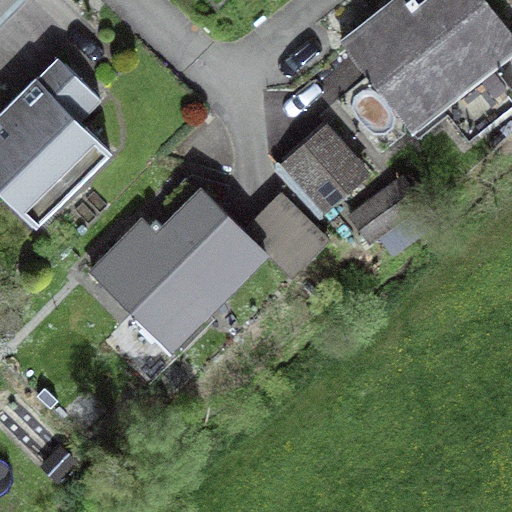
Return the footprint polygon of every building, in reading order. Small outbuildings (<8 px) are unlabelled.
[(441,0),(359,60),(414,135),(511,63),(511,59),(468,0),(441,0)] [(0,198),(25,225),(102,152),(44,92),(0,134),(0,198)] [(326,129),(287,161),(322,203),(361,171),(326,129)] [(440,154),(343,220),(359,244),(456,177),(440,154)] [(103,293),(171,360),(266,264),(199,197),(103,293)]
